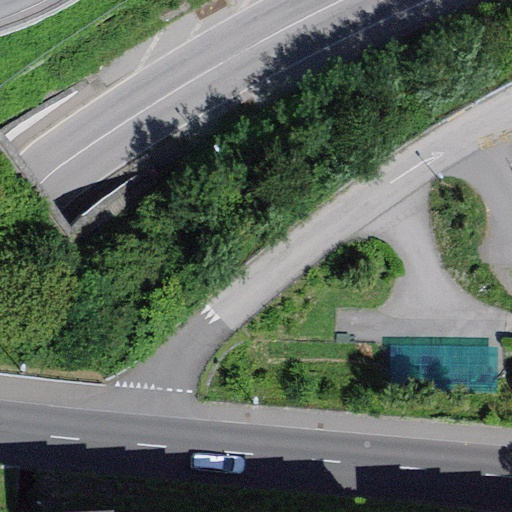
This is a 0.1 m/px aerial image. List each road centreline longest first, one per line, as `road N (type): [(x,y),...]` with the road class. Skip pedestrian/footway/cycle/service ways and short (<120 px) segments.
road 1 (residential): [(511,464),(105,432),(0,410)]
road 2 (primary): [(0,209),(139,111),(340,0)]
